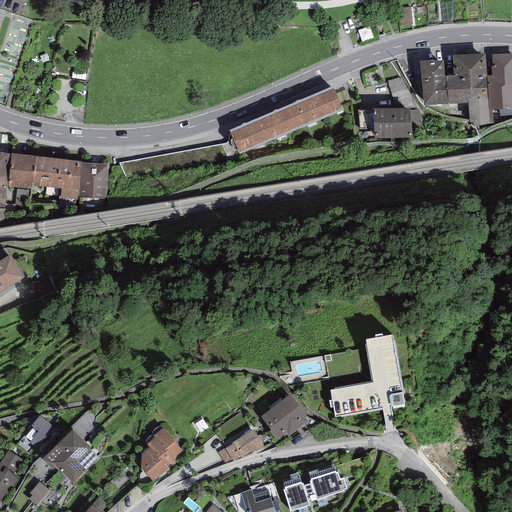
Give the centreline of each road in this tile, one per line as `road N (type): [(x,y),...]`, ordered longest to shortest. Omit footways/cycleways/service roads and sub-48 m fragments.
road 1 (secondary): [(0,120),(87,137),(149,135),(196,126),(397,46),(511,35)]
road 2 (residential): [(136,511),(248,462),(373,442),(398,449),(457,511)]
